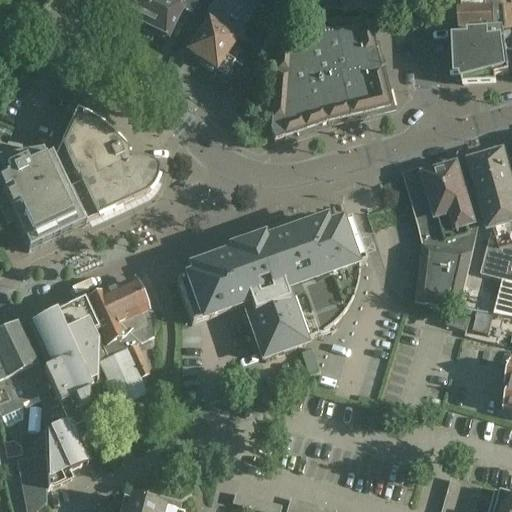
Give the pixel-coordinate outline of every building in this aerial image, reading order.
[(116,0),(111,11),(125,18),(123,21),(136,27),(150,0),(116,0)] [(150,0),(136,27),(149,33),(151,30),(167,38),(180,10),(192,15),(198,0),(150,0)] [(234,64),(224,58),(261,0),(215,0),(206,14),(213,18),(208,25),(207,24),(188,53),(201,62),(198,65),(211,74),(213,70),(215,71),(216,70),(226,76),(234,64)] [(337,12),(341,13),(341,16),(375,14),(374,10),(378,10),(376,0),(308,0),(309,13),(337,11),(337,12)] [(504,29),(501,0),(484,0),(485,9),(475,9),(458,9),(459,31),(454,38),(453,38),(455,75),(453,75),(453,78),(454,78),(463,85),(463,87),(464,91),(496,87),(496,79),(509,76),(509,75),(506,56),(511,55),(511,60),(511,34),(499,37),(499,29),(504,29)] [(511,0),(501,0),(504,29),(499,29),(499,37),(511,34),(511,0)] [(335,31),(334,16),(306,18),(306,33),(335,31)] [(277,42),(268,133),(273,145),(325,126),(388,111),(368,31),(277,42)] [(76,115),(54,161),(85,228),(145,200),(151,194),(155,187),(157,180),(157,174),(150,168),(141,165),(131,165),(129,166),(126,160),(129,158),(119,144),(106,132),(91,122),(76,115)] [(0,214),(7,229),(14,225),(25,248),(28,254),(84,228),(49,154),(7,145),(6,148),(0,145),(0,214)] [(511,156),(507,158),(504,149),(468,159),(472,173),(481,208),(484,207),(491,232),(479,276),(504,283),(495,316),(511,318),(511,156)] [(439,169),(417,176),(431,223),(436,222),(442,241),(447,240),(449,250),(469,244),(471,238),(468,229),(473,228),(465,202),(468,201),(458,166),(440,172),(439,169)] [(431,223),(417,176),(406,179),(404,184),(418,231),(422,248),(415,306),(459,312),(479,226),(473,228),(468,229),(471,238),(469,244),(449,250),(447,240),(442,241),(436,222),(431,223)] [(358,282),(359,268),(365,266),(350,222),(326,230),(324,224),(263,245),(262,242),(229,253),(231,257),(190,271),(192,278),(176,284),(191,327),(243,309),(262,362),(305,347),(304,343),(317,338),(329,330),(340,321),(348,309),(354,296),(358,282)] [(102,297),(87,303),(108,349),(124,341),(122,337),(128,334),(130,336),(145,329),(142,319),(149,315),(138,288),(127,286),(102,298),(102,297)] [(55,313),(27,326),(50,372),(44,375),(48,385),(44,387),(43,434),(45,468),(46,494),(47,494),(73,482),(70,476),(82,470),(85,460),(71,428),(97,416),(98,347),(92,336),(97,333),(83,305),(57,317),(55,313)] [(449,314),(445,328),(466,335),(470,321),(449,314)] [(0,422),(2,421),(6,430),(22,423),(22,416),(21,407),(41,398),(38,366),(22,332),(19,328),(0,336),(0,422)] [(137,347),(124,353),(138,383),(141,382),(156,375),(149,343),(137,349),(137,347)] [(141,382),(138,383),(124,353),(99,365),(119,410),(148,397),(141,382)] [(421,429),(433,434),(445,407),(433,402),(421,429)] [(440,435),(463,440),(469,415),(446,410),(440,435)] [(5,446),(22,438),(18,429),(1,437),(5,446)] [(25,511),(43,511),(47,510),(47,495),(47,494),(46,494),(45,468),(43,468),(43,460),(16,466),(25,511)] [(475,511),(481,491),(470,488),(463,511),(475,511)] [(179,511),(181,506),(181,505),(151,497),(135,493),(135,494),(133,502),(123,500),(122,501),(119,511),(179,511)] [(511,511),(511,498),(500,496),(495,511),(511,511)] [(236,497),(233,508),(248,511),(281,511),(282,510),(236,497)]
